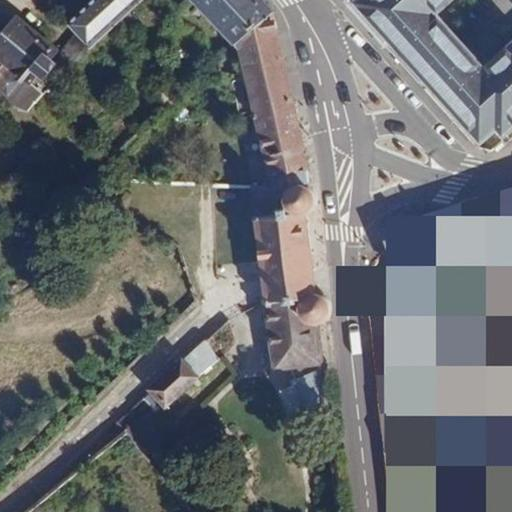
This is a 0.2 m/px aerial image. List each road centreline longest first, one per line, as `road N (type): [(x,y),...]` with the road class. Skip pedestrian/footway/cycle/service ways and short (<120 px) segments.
road 1 (primary): [(342,264),(368,511)]
road 2 (primary): [(298,0),(321,140)]
road 3 (residential): [(417,127),(323,29)]
road 4 (residential): [(357,212),(405,190),(480,181)]
road 5 (primary): [(321,140),(342,264)]
road 6 (residential): [(359,153),(418,175),(480,181)]
